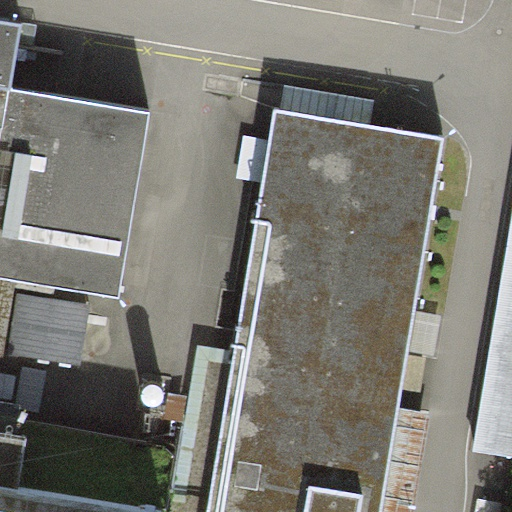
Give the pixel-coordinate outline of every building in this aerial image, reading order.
[(43,33),(0,25),(0,57),(38,64),(43,33)] [(145,88),(0,63),(0,255),(112,275),(145,88)] [(376,511),(439,150),(267,120),(199,511),(376,511)] [(511,216),(473,453),(511,459),(511,216)] [(0,511),(158,511),(0,485),(0,511)]
